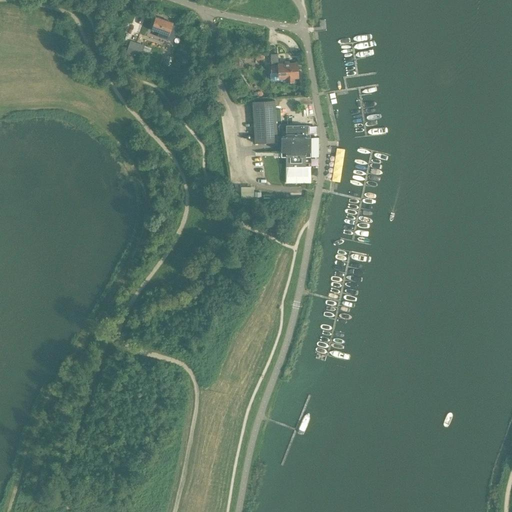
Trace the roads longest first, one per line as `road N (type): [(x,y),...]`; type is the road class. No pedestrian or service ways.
road 1 (unknown): [(173,511),(194,417),(192,377),(178,362),(116,336),(181,235),(191,193),(90,55),(71,16),(8,0)]
road 2 (unclassified): [(302,30),(176,0)]
